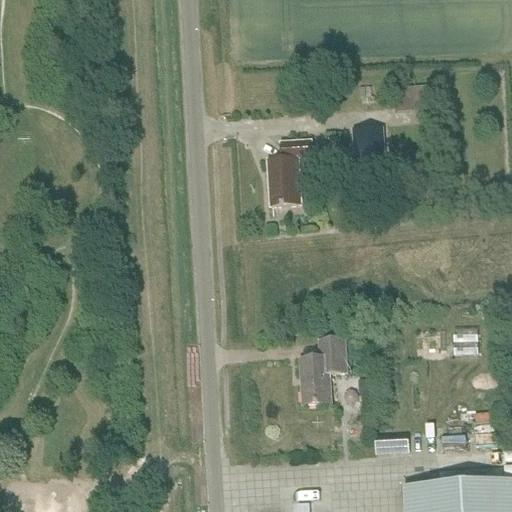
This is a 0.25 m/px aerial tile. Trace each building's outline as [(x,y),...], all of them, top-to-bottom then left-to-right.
[(395,117),(435,114),(434,92),(393,95),(395,117)] [(384,130),(354,132),(357,184),(388,182),(384,130)] [(272,210),(303,208),(300,161),(314,160),(313,143),(282,145),(283,161),(269,162),(272,210)] [(348,375),(346,341),(321,343),(321,360),(301,361),(304,408),(333,406),(331,376),(348,375)] [(372,381),(359,382),(360,398),(373,397),(372,381)] [(511,511),(511,483),(405,490),(406,511),(511,511)]
